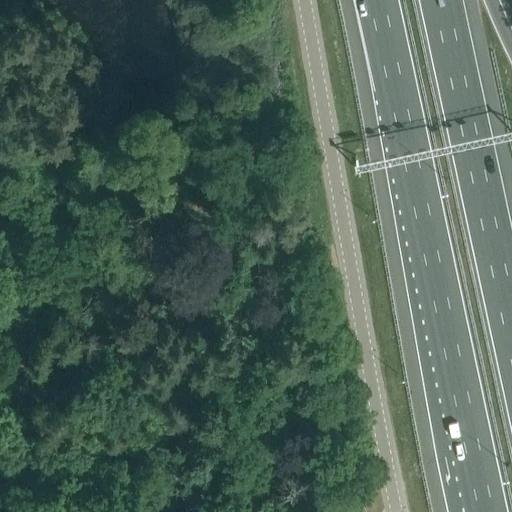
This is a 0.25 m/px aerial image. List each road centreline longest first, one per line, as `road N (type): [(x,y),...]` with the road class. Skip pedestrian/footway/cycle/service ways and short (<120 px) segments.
road 1 (motorway): [(376,0),(485,511)]
road 2 (tertiary): [(395,511),(304,0)]
road 3 (motorway): [(511,330),(440,0)]
